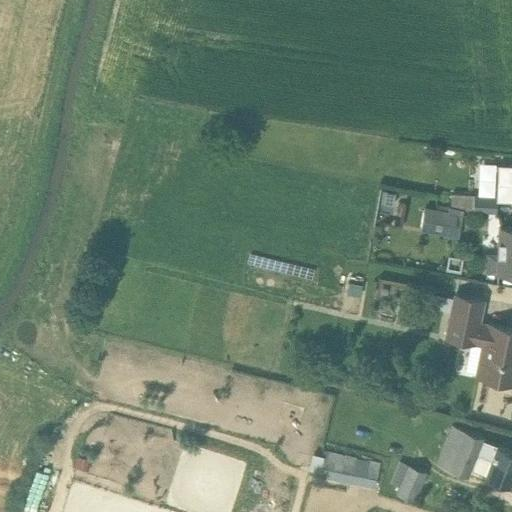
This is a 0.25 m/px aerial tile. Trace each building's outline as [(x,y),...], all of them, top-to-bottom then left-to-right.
[(404,158),(421,161),(423,145),(406,142),(404,158)] [(358,174),(366,180),(387,149),(379,144),(358,174)] [(497,197),(497,201),(498,201),(506,201),(511,201),(511,164),(511,165),(498,164),(497,197)] [(384,191),(381,203),(393,205),(396,194),(384,191)] [(449,205),(469,208),(471,193),(451,191),(449,205)] [(474,195),(473,211),(498,213),(498,201),(497,201),(497,197),(474,195)] [(426,206),(422,230),(438,233),(442,209),(426,206)] [(510,273),(511,272),(511,226),(500,226),(499,250),(488,250),(487,272),(510,273)] [(375,296),(387,297),(389,282),(378,281),(375,296)] [(477,375),(511,382),(511,327),(479,320),(484,300),(456,294),(455,298),(432,293),(429,305),(453,310),(447,337),(484,344),(477,375)] [(437,462),(468,474),(476,454),(492,460),(486,475),(511,485),(511,482),(511,449),(483,438),(484,435),(453,424),(444,445),(437,462)] [(325,449),(320,472),(376,484),(381,461),(325,449)] [(397,494),(417,502),(429,472),(399,460),(392,483),(400,485),(399,490),(397,494)]
